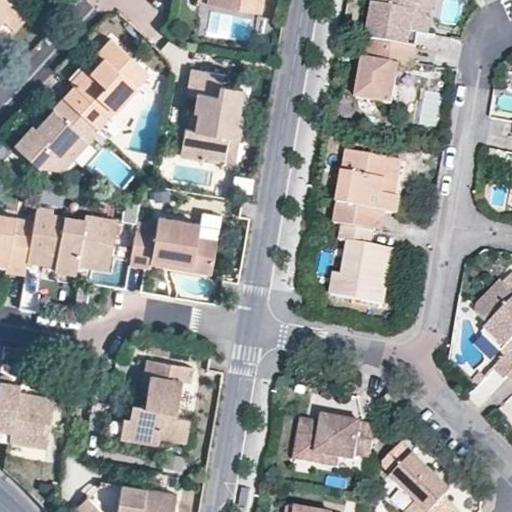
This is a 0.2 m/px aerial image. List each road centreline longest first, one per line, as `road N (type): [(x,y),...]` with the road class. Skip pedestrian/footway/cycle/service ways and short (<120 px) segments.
road 1 (residential): [(247,328),(304,0)]
road 2 (residential): [(0,323),(92,341),(130,309),(247,328)]
road 3 (residential): [(511,34),(489,38),(475,63),(448,227)]
road 4 (residential): [(421,381),(384,351),(247,328)]
road 5 (residential): [(217,511),(247,328)]
road 6 (residential): [(448,227),(421,381)]
road 7 (residential): [(92,0),(0,101)]
road 8 (residential): [(511,468),(421,381)]
